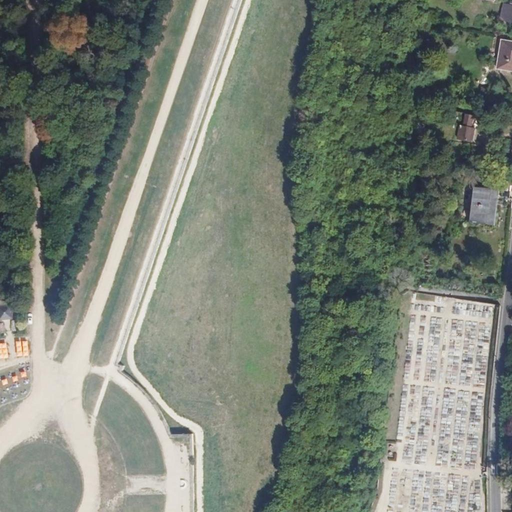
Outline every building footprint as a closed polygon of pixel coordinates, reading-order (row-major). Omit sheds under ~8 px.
[(511,5),(504,4),(500,21),(511,23),(511,5)] [(511,41),(504,39),(498,67),(511,70),(511,41)] [(396,59),(384,56),(380,72),(393,75),(396,59)] [(461,124),(461,127),(475,130),(476,127),(472,126),(474,115),(467,113),(465,124),(461,124)] [(475,130),(461,127),(459,137),(474,139),(475,130)] [(374,185),(372,195),(393,198),(396,171),(385,169),(382,186),(374,185)] [(475,187),(473,222),(496,224),(498,206),(496,206),(497,188),(475,187)]
